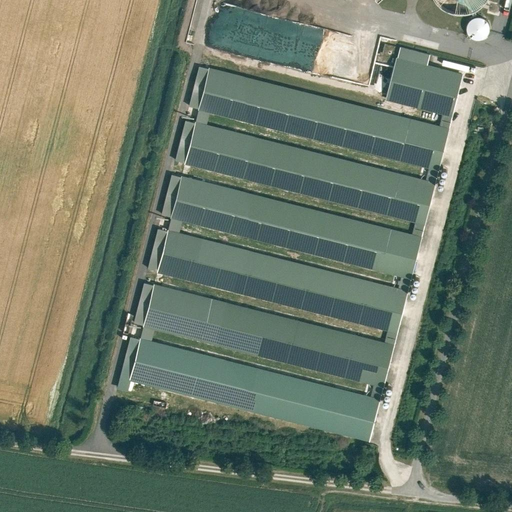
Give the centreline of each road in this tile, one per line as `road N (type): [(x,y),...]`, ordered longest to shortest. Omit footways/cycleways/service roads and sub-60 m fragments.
road 1 (unclassified): [(418,494),(416,458),(511,85)]
road 2 (track): [(0,440),(270,476)]
road 3 (track): [(511,505),(270,476)]
